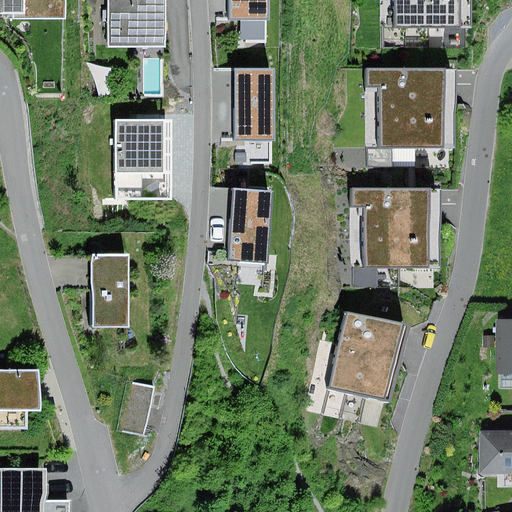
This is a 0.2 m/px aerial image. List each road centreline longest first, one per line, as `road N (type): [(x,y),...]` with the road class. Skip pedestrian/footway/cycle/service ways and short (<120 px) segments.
road 1 (residential): [(103,509),(156,463),(174,418),(202,180),(198,0)]
road 2 (residential): [(511,38),(490,75),(463,284),(397,511)]
road 3 (residential): [(103,509),(30,238),(0,78)]
